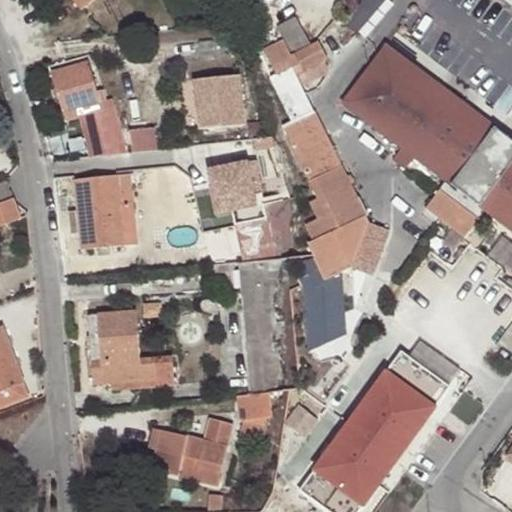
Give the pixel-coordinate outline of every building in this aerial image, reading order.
[(355,0),(341,19),(359,33),(384,0),(355,0)] [(276,27),(279,36),(298,24),(296,17),(276,27)] [(326,60),(318,44),(312,46),(298,24),(279,36),(281,39),(266,48),(266,50),(277,74),(269,78),(290,121),(314,112),(295,75),(326,60)] [(447,182),(426,210),(464,239),(485,211),(511,231),(511,141),(386,47),(343,105),(447,182)] [(90,158),(128,153),(113,99),(108,101),(104,91),(97,91),(88,62),(51,73),(65,119),(79,116),(90,158)] [(240,74),(195,80),(200,130),(245,124),(240,74)] [(314,112),(281,126),(309,180),(342,166),(314,112)] [(136,150),(161,148),(159,126),(134,129),(136,150)] [(264,193),(263,188),(272,186),(268,172),(260,174),(257,162),(223,170),(236,226),(264,220),(261,206),(278,201),(275,189),(264,193)] [(366,216),(342,166),(309,180),(317,198),(309,202),(316,220),(304,225),(310,241),(366,216)] [(96,248),(109,247),(136,245),(133,202),(121,204),(118,175),(73,180),(76,211),(68,212),(70,234),(78,234),(80,249),(96,248)] [(0,201),(11,198),(6,183),(0,184),(0,201)] [(278,201),(261,206),(264,220),(236,226),(225,228),(231,256),(243,254),(244,263),(269,260),(304,257),(301,195),(278,201)] [(0,229),(20,221),(11,198),(0,201),(0,229)] [(310,241),(307,242),(313,256),(323,278),(342,267),(352,262),(374,271),(390,228),(366,216),(310,241)] [(199,247),(196,224),(172,227),(174,249),(199,247)] [(111,255),(109,247),(96,248),(97,256),(111,255)] [(342,267),(323,278),(313,256),(292,264),(301,287),(308,350),(346,334),(342,267)] [(269,260),(244,263),(239,264),(244,314),(270,312),(269,260)] [(160,315),(159,303),(144,305),(145,316),(160,315)] [(92,383),(110,382),(147,380),(148,387),(173,386),(171,358),(141,360),(136,312),(87,315),(92,383)] [(271,350),(270,312),(244,314),(247,352),(271,350)] [(0,327),(0,408),(27,396),(22,384),(23,383),(1,327),(0,327)] [(300,486),(335,511),(357,511),(450,386),(401,349),(300,486)] [(275,392),(276,373),(271,350),(247,352),(250,394),(268,393),(275,392)] [(147,380),(110,382),(111,389),(148,387),(147,380)] [(267,416),(272,416),(268,393),(250,394),(237,396),(240,420),(242,420),(267,416)] [(261,441),(267,416),(242,420),(239,437),(261,441)] [(204,439),(161,429),(155,448),(157,448),(152,468),(218,484),(232,423),(209,417),(204,439)] [(155,448),(161,429),(153,427),(148,446),(155,448)]
